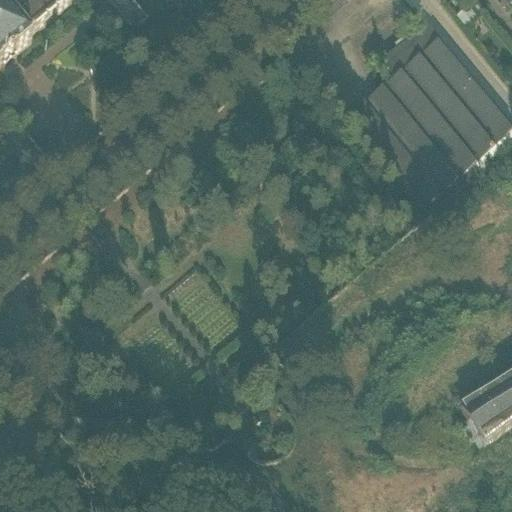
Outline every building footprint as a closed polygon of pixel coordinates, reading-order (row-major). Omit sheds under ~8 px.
[(0,0),(0,71),(3,74),(16,63),(13,60),(31,45),(28,42),(71,6),(65,0),(0,0)] [(171,77),(185,65),(128,0),(108,0),(112,4),(110,5),(171,77)] [(454,0),(462,12),(473,5),(469,0),(454,0)] [(475,4),(462,15),(472,26),(485,16),(475,4)] [(396,82),(349,122),(429,217),(474,180),(468,173),(511,135),(511,128),(510,126),(428,28),(383,66),(396,82)] [(511,386),(463,416),(482,448),(511,430),(511,386)]
